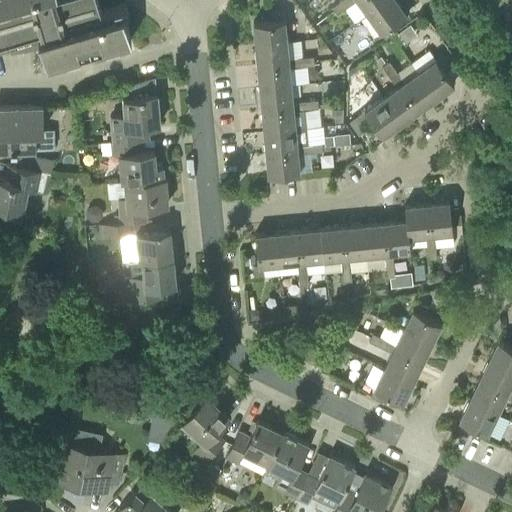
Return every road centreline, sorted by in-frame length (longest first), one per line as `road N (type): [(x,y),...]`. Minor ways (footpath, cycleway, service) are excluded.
road 1 (residential): [(418,445),(237,355),(220,324),(203,212)]
road 2 (residential): [(203,212),(325,202),(364,184),(429,131)]
road 3 (residential): [(0,83),(87,76),(182,18)]
road 4 (residential): [(203,212),(182,18)]
road 5 (residential): [(429,131),(492,83),(434,0)]
road 6 (residential): [(488,296),(465,193),(429,131)]
road 7 (residential): [(418,445),(488,296)]
